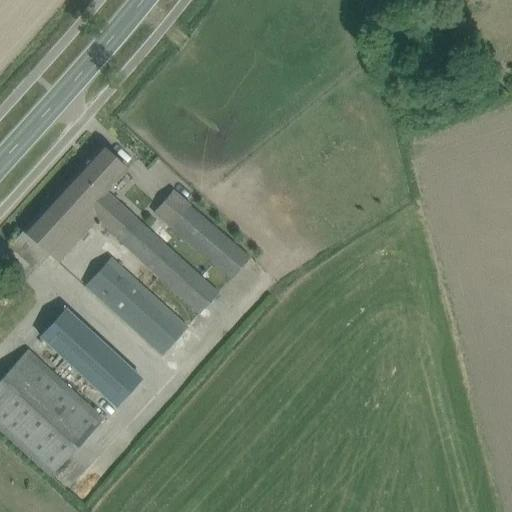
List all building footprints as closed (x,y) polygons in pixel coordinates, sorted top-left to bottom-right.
[(9,246),(24,259),(35,269),(50,252),(59,260),(96,219),(199,313),(218,292),(107,190),(127,168),(101,144),(9,246)] [(188,204),(170,226),(231,278),(249,257),(188,204)] [(111,257),(86,285),(161,353),(187,325),(178,317),(111,257)] [(40,335),(70,363),(115,404),(140,377),(65,309),(40,335)] [(0,379),(0,428),(50,474),(102,416),(28,349),(0,379)]
